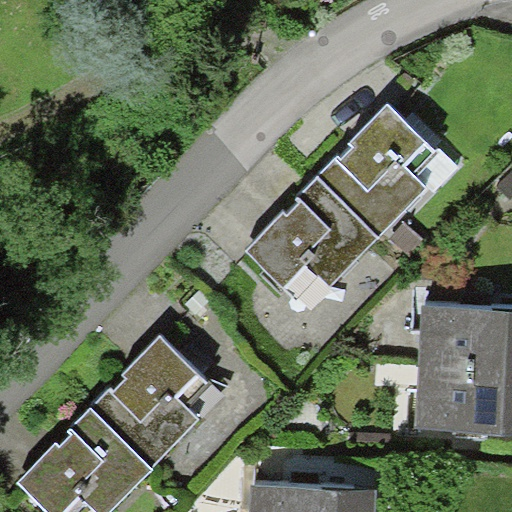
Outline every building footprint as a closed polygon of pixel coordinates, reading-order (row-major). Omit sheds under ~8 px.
[(384,104),(313,176),(375,236),(424,186),(408,172),(430,149),(384,104)] [(313,176),(243,249),(290,294),(312,271),(327,286),(375,236),(313,176)] [(511,303),(421,299),(418,360),(511,364),(511,303)] [(156,335),(85,408),(148,468),(196,418),(181,403),(203,380),(156,335)] [(511,364),(418,360),(415,421),(511,425),(511,364)] [(85,408),(15,480),(47,511),(75,511),(84,503),(93,511),(104,511),(148,468),(85,408)] [(250,480),(248,511),(366,511),(367,485),(250,480)]
